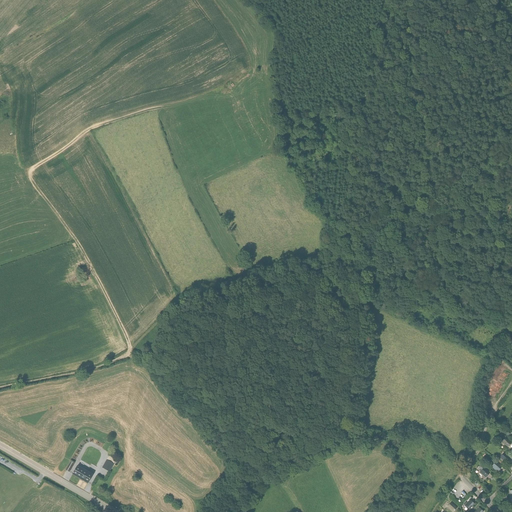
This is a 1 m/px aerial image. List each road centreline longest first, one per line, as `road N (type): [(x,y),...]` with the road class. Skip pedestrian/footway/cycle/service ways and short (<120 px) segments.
road 1 (track): [(125,353),(225,412),(299,435),(354,434)]
road 2 (track): [(511,249),(411,209),(379,154),(369,86)]
road 3 (track): [(511,185),(468,159),(443,126),(409,0)]
road 4 (track): [(0,385),(79,371),(125,353)]
road 5 (tertiary): [(0,447),(110,511)]
